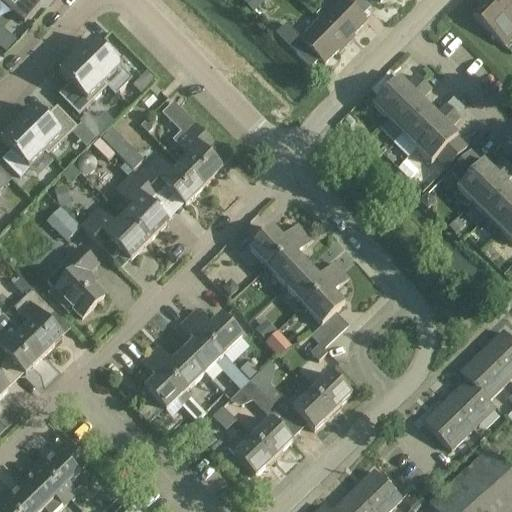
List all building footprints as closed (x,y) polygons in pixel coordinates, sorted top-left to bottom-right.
[(13,0),(22,7),(14,15),(24,24),(39,6),(32,0),(13,0)] [(251,15),(265,0),(244,0),(241,4),(251,15)] [(321,22),(345,46),(367,24),(346,4),(350,0),(338,0),(340,2),(326,16),(321,12),(316,17),(321,22)] [(511,23),(511,0),(490,0),(489,1),(511,23)] [(504,49),(511,41),(511,23),(489,1),(473,18),(504,49)] [(324,67),(345,46),(321,22),(301,41),(286,26),(276,36),(311,71),(319,62),(324,67)] [(14,42),(3,32),(0,35),(0,50),(4,54),(14,42)] [(103,87),(104,86),(120,70),(92,42),(75,58),(103,87)] [(107,89),(104,86),(103,87),(75,58),(58,75),(69,86),(58,98),(78,118),(107,89)] [(373,108),(388,123),(425,85),(418,78),(407,90),(398,82),(397,83),(389,75),(371,94),(379,101),(373,108)] [(134,84),(124,95),(132,103),(143,92),(134,84)] [(388,123),(402,137),(428,111),(420,103),(431,92),(425,85),(388,123)] [(148,111),(156,103),(149,95),(140,103),(148,111)] [(189,159),(180,168),(203,191),(222,173),(205,156),(214,146),(173,105),(162,116),(182,136),(174,143),(189,159)] [(402,137),(417,151),(454,113),(447,107),(436,118),(428,111),(402,137)] [(34,110),(17,126),(45,155),(44,155),(48,159),(77,130),(56,110),(45,121),(34,110)] [(461,120),(454,113),(417,151),(432,166),(437,161),(447,171),(468,150),(449,132),(461,120)] [(147,121),(140,128),(147,136),(151,132),(151,124),(147,121)] [(45,155),(17,126),(0,143),(28,172),(44,155),(45,155)] [(142,166),(126,149),(117,157),(134,174),(142,166)] [(472,206),(509,168),(502,161),(491,173),(470,152),(441,183),(453,195),(457,191),(472,206)] [(85,178),(87,178),(89,178),(91,177),(92,177),(94,176),(95,174),(96,173),(97,171),(97,169),(97,167),(97,165),(96,164),(95,162),(94,161),(92,160),(91,159),(89,158),(87,158),(85,158),(83,159),(82,160),(80,161),(79,162),(78,164),(77,165),(77,167),(77,169),(77,171),(78,173),(79,174),(80,176),(82,177),(83,177),(85,178)] [(138,179),(157,198),(160,201),(168,192),(185,209),(203,191),(180,168),(171,176),(156,161),(138,179)] [(129,182),(136,176),(134,174),(126,167),(120,173),(129,182)] [(472,206),(486,219),(511,193),(505,186),(511,178),(511,170),(509,168),(472,206)] [(0,192),(10,183),(0,172),(0,192)] [(157,198),(138,179),(135,176),(129,182),(117,194),(134,211),(125,220),(149,245),(168,227),(148,207),(157,198)] [(59,208),(71,205),(66,187),(54,191),(59,208)] [(486,219),(500,234),(511,221),(511,193),(486,219)] [(79,230),(60,210),(50,219),(70,239),(79,230)] [(131,263),(149,245),(125,220),(115,230),(98,213),(81,231),(102,252),(111,244),(131,263)] [(456,221),(448,229),(453,235),(462,226),(456,221)] [(511,221),(500,234),(511,244),(511,221)] [(268,271),(305,235),(298,227),(282,241),(272,230),(249,251),(268,271)] [(305,235),(268,271),(285,290),(308,269),(298,258),(313,243),(305,235)] [(47,285),(54,293),(82,322),(105,299),(94,289),(99,283),(92,276),(100,268),(80,248),(59,269),(61,271),(47,285)] [(285,290),(303,309),(341,273),(334,266),(319,280),(308,269),(285,290)] [(341,273),(303,309),(322,328),(310,339),(319,348),(324,353),(349,329),(336,316),(345,308),(334,297),(349,282),(341,273)] [(222,291),(230,299),(237,291),(229,283),(222,291)] [(30,327),(21,336),(44,359),(62,341),(62,340),(70,332),(32,293),(14,310),(30,327)] [(196,314),(188,321),(224,359),(243,340),(222,318),(210,329),(196,314)] [(2,317),(0,318),(0,363),(6,358),(24,376),(25,377),(44,359),(21,336),(2,317)] [(184,354),(205,377),(224,359),(188,321),(180,329),(194,344),(184,354)] [(256,334),(266,344),(276,335),(267,324),(256,334)] [(482,356),(509,384),(511,381),(511,343),(504,335),(482,356)] [(319,348),(310,356),(319,365),(328,356),(324,353),(319,348)] [(186,395),(205,377),(184,354),(172,365),(158,350),(150,358),(186,395)] [(488,405),(488,404),(509,384),(482,356),(460,377),(467,385),(467,384),(488,405)] [(130,406),(149,426),(164,412),(166,414),(178,403),(183,408),(191,401),(186,395),(150,358),(141,366),(156,381),(130,406)] [(250,384),(257,376),(260,374),(250,364),(240,374),(250,384)] [(241,392),(248,385),(249,385),(238,374),(230,382),(240,393),(241,392)] [(257,376),(250,384),(273,409),(282,401),(257,376)] [(312,394),(333,416),(352,398),(331,376),(312,394)] [(0,401),(9,394),(7,392),(0,384),(0,401)] [(273,409),(250,384),(241,392),(252,404),(265,417),(273,409)] [(467,385),(446,405),(484,444),(484,443),(488,438),(479,428),(495,412),(488,404),(488,405),(467,384),(467,385)] [(273,409),(289,425),(298,417),(314,434),(333,416),(312,394),(303,385),(294,394),(303,403),(293,412),(282,401),(273,409)] [(476,452),(484,444),(446,405),(424,426),(451,454),(465,441),(476,452)] [(265,417),(271,423),(271,422),(293,444),(300,437),(289,425),(273,409),(265,417)] [(271,423),(252,440),(274,462),(293,444),(271,422),(271,423)] [(218,445),(207,433),(200,440),(219,461),(228,452),(220,443),(218,445)] [(255,481),(274,462),(252,440),(234,459),(255,481)] [(36,467),(70,503),(77,496),(69,487),(80,476),(78,474),(88,465),(69,445),(59,455),(58,454),(47,464),(43,460),(36,467)] [(511,511),(511,479),(488,452),(435,500),(428,507),(431,511),(511,511)] [(70,503),(36,467),(29,474),(33,478),(22,489),(44,511),(60,511),(63,509),(70,503)] [(374,474),(353,495),(369,511),(392,511),(402,502),(374,474)] [(8,495),(1,501),(11,511),(43,511),(44,511),(22,489),(12,499),(8,495)] [(111,494),(106,499),(111,504),(115,499),(111,494)] [(369,511),(353,495),(335,511),(369,511)] [(412,511),(415,511),(423,505),(415,498),(407,507),(412,511)] [(11,511),(1,501),(0,502),(0,511),(11,511)]
